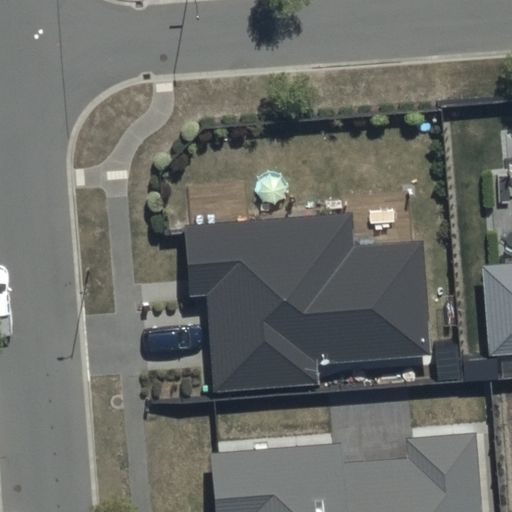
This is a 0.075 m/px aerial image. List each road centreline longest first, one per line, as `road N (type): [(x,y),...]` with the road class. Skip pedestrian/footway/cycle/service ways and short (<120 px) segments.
road 1 (residential): [(511,10),(11,49)]
road 2 (residential): [(45,511),(11,49)]
